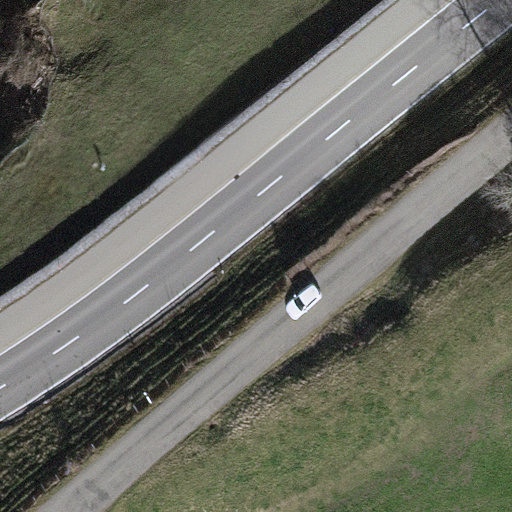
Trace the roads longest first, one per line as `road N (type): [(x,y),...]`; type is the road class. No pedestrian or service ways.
road 1 (primary): [(0,388),(113,312),(500,0)]
road 2 (unclassified): [(67,511),(511,132)]
